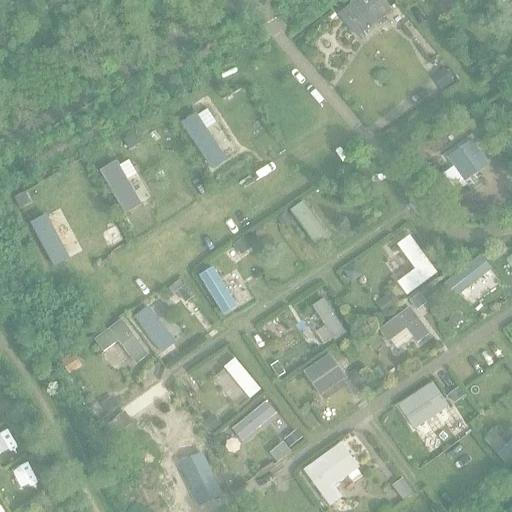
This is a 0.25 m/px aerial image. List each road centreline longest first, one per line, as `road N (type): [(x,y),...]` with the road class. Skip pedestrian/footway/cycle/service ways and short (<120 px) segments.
road 1 (unclassified): [(0,149),(242,0)]
road 2 (unknown): [(511,302),(384,403)]
